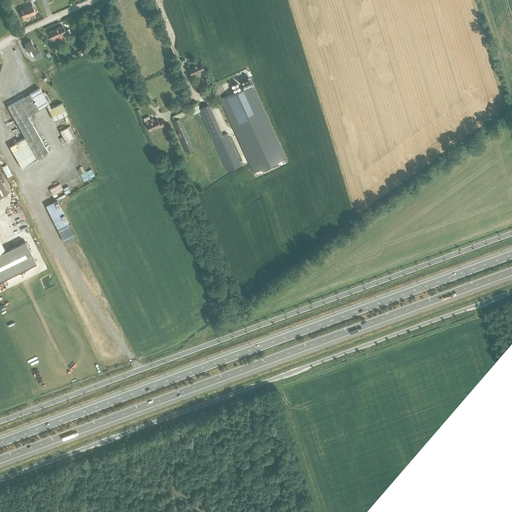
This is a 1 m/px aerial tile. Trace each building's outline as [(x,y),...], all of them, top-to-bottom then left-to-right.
[(34,4),(20,10),(22,15),(21,16),(22,18),(23,18),(24,19),(28,17),(28,16),(37,12),(34,4)] [(63,26),(49,32),(53,40),(67,34),(63,26)] [(31,40),(25,43),(27,46),(26,47),(28,52),(29,51),(32,57),(41,52),(37,45),(34,47),(31,40)] [(84,48),(77,51),(79,56),(86,53),(84,48)] [(196,64),(188,68),(192,77),(197,74),(198,76),(202,74),(206,73),(201,62),(196,64)] [(253,84),(220,100),(253,173),(262,169),(263,172),(279,165),(278,162),(286,158),(253,84)] [(40,87),(8,106),(25,137),(10,146),(23,169),(50,154),(30,118),(32,117),(30,114),(46,105),(54,120),(68,113),(62,102),(51,107),(49,103),(51,101),(50,99),(52,97),(49,92),(47,93),(45,90),(43,92),(40,87)] [(213,139),(223,135),(209,104),(200,108),(198,104),(190,107),(193,115),(200,111),(213,139)] [(174,121),(180,118),(181,118),(185,116),(183,112),(173,116),(172,119),(174,121)] [(149,116),(143,118),(145,122),(145,121),(150,132),(160,127),(161,128),(165,126),(162,120),(158,121),(157,119),(154,120),(153,118),(150,119),(149,116)] [(180,118),(174,121),(173,121),(186,153),(194,149),(180,118)] [(70,125),(60,130),(66,143),(74,140),(73,138),(75,137),(70,125)] [(223,135),(213,139),(228,172),(242,165),(227,133),(223,135)] [(7,176),(13,174),(9,163),(3,165),(7,176)] [(86,181),(97,175),(93,168),(82,174),(86,181)] [(0,177),(0,198),(8,194),(0,177)] [(60,184),(50,190),(53,195),(70,185),(69,183),(62,187),(60,184)] [(58,200),(46,206),(65,243),(75,237),(68,223),(69,222),(58,200)] [(0,281),(17,273),(6,251),(0,239),(0,281)] [(6,251),(17,273),(36,264),(25,241),(6,251)]
